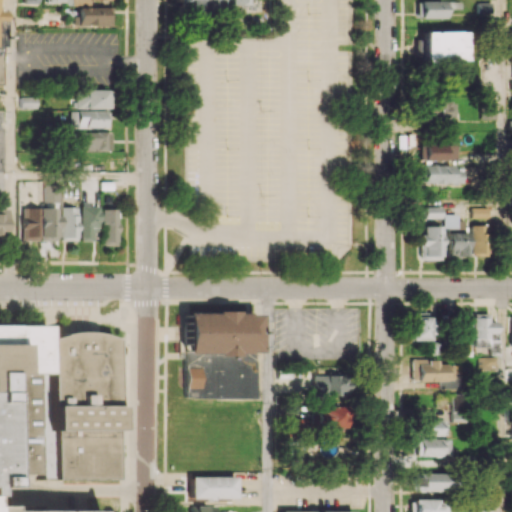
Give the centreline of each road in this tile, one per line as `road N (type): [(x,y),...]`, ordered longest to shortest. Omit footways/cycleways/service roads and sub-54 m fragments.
road 1 (residential): [(147,0),(146,511)]
road 2 (residential): [(511,288),(0,287)]
road 3 (residential): [(387,0),(386,511)]
